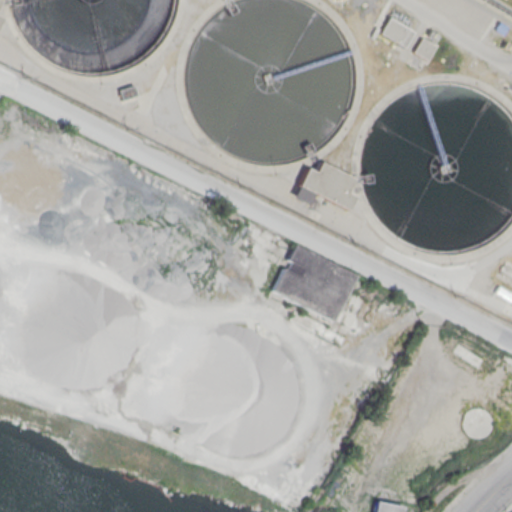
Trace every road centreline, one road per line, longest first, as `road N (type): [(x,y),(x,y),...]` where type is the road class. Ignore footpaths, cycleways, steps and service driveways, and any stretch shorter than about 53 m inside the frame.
road 1 (track): [(0,382),(227,465),(273,464),(308,425),(316,395),(312,360),(267,316),(157,305),(113,272),(0,251)]
road 2 (residential): [(511,342),(0,81)]
